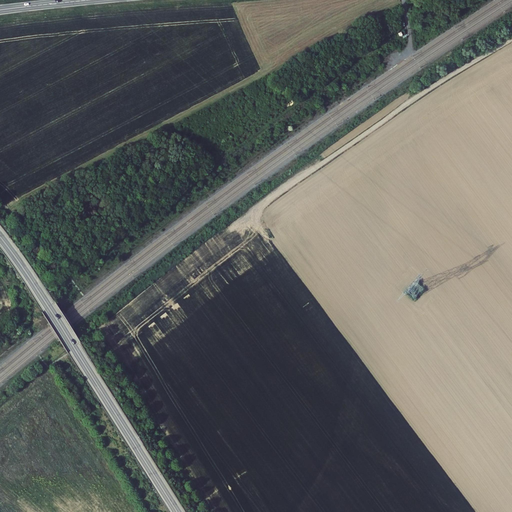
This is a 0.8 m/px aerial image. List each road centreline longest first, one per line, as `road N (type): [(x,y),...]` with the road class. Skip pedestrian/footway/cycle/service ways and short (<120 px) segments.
road 1 (tertiary): [(177,511),(0,237)]
road 2 (unclassified): [(511,36),(253,214)]
